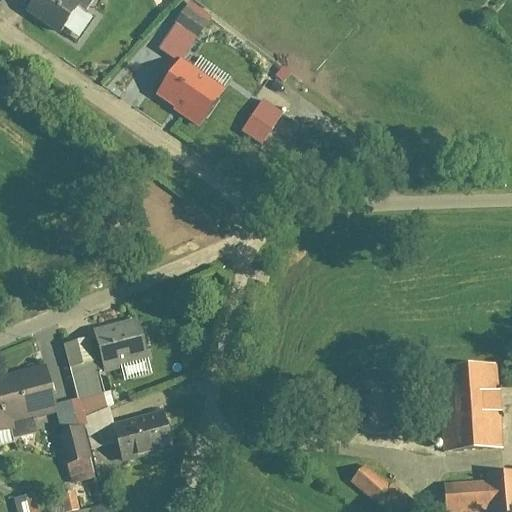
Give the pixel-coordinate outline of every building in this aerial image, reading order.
[(31,0),(39,6),(30,18),(61,41),(88,6),(79,0),(31,0)] [(127,17),(111,39),(128,52),(144,30),(127,17)] [(183,25),(160,58),(180,72),(204,39),(183,25)] [(189,68),(162,105),(201,134),(228,97),(189,68)] [(101,339),(109,377),(152,369),(145,331),(101,339)] [(89,347),(68,352),(95,454),(116,448),(89,347)] [(501,372),(440,374),(443,454),(504,452),(501,372)] [(344,401),(343,410),(347,424),(361,440),(377,445),(396,440),(411,424),(414,408),(410,394),(399,380),(385,375),(368,376),(351,388),(344,401)] [(0,445),(22,441),(19,428),(58,419),(49,377),(0,387),(0,445)] [(116,437),(126,470),(173,455),(163,422),(116,437)] [(57,440),(65,474),(95,467),(87,433),(57,440)] [(418,511),(370,468),(353,487),(381,511),(418,511)] [(511,511),(511,478),(488,479),(488,488),(447,489),(447,511),(511,511)] [(62,501),(64,511),(78,511),(75,498),(62,501)] [(46,511),(44,502),(24,507),(25,511),(46,511)]
